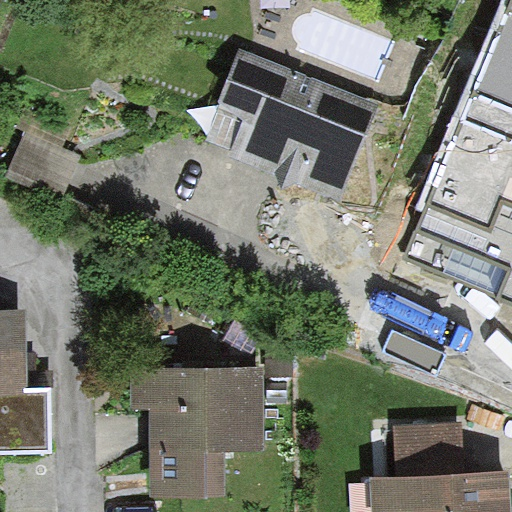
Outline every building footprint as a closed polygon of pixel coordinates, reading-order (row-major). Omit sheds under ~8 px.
[(511,0),(497,0),(415,205),(423,208),(403,252),(511,301),(511,0)] [(383,103),(245,46),(206,142),(274,170),(283,186),(303,182),(344,199),(383,103)] [(27,133),(7,177),(60,201),(81,155),(64,148),(73,129),(24,107),(15,128),(27,133)] [(0,310),(0,449),(52,449),(50,390),(26,390),(25,310),(0,310)] [(129,413),(149,412),(152,499),(227,496),(225,441),(268,440),(265,366),(211,368),(127,371),(129,413)] [(395,428),(398,478),(465,474),(462,424),(395,428)] [(372,479),(372,511),(510,511),(508,472),(465,474),(398,478),(372,479)]
